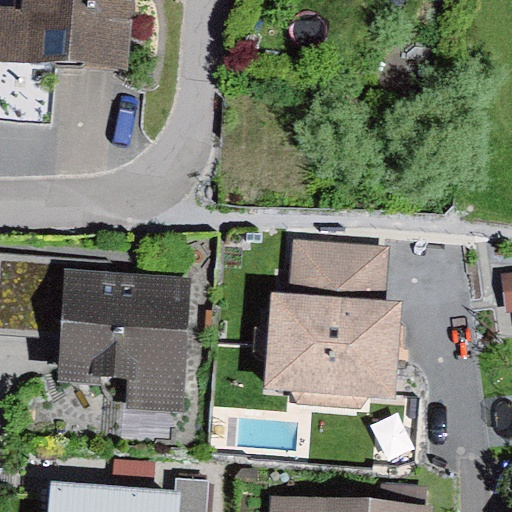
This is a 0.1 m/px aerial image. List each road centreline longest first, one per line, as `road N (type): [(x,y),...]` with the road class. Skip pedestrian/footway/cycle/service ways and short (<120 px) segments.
road 1 (residential): [(147,184),(189,130),(207,0)]
road 2 (residential): [(147,184),(79,204),(0,205)]
